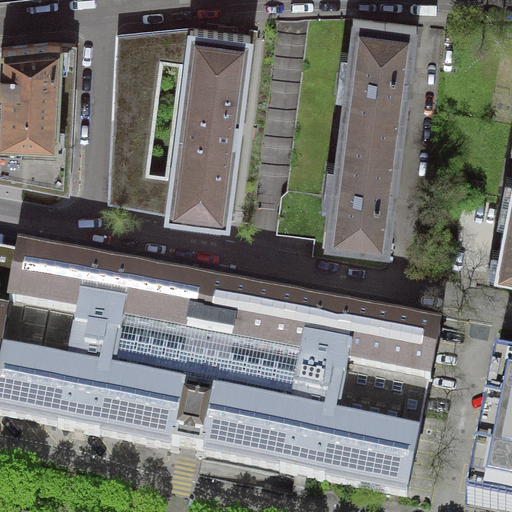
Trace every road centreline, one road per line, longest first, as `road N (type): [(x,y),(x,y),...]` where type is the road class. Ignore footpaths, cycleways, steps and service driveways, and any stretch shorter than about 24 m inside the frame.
road 1 (residential): [(92,227),(511,305)]
road 2 (residential): [(304,511),(0,444)]
road 3 (residential): [(99,11),(92,227)]
